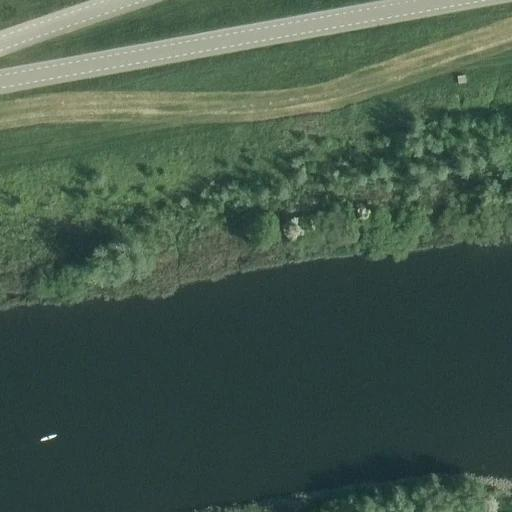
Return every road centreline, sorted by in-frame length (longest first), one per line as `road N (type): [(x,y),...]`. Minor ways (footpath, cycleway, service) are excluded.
road 1 (unclassified): [(0,81),(449,0)]
road 2 (unclassified): [(126,0),(0,42)]
